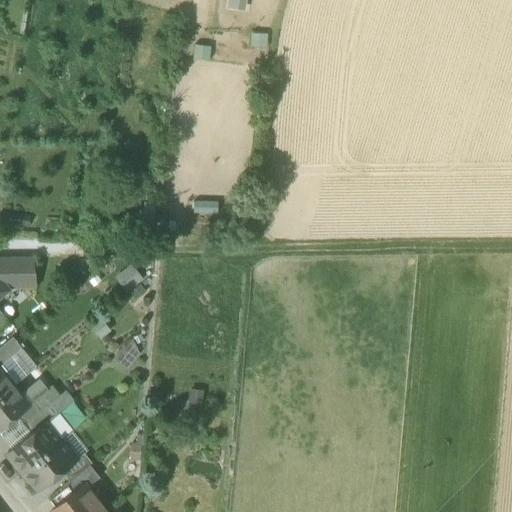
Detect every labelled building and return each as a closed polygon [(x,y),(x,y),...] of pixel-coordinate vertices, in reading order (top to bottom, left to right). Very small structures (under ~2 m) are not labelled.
[(228,0),(227,8),(245,11),(246,0),(228,0)] [(268,34),(251,33),(250,48),(268,48),(268,34)] [(211,48),(195,45),(193,59),(209,61),(211,48)] [(218,202),(194,202),(194,215),(218,215),(218,202)] [(31,215),(0,212),(0,225),(29,228),(31,215)] [(37,288),(33,258),(0,258),(0,278),(8,288),(37,288)] [(144,280),(132,264),(114,278),(126,294),(144,280)] [(0,297),(9,290),(8,288),(0,278),(0,297)] [(0,332),(11,323),(7,319),(0,310),(0,332)] [(111,331),(102,320),(91,328),(100,340),(111,331)] [(3,345),(12,356),(22,348),(12,338),(3,345)] [(139,353),(126,343),(113,359),(127,369),(139,353)] [(0,361),(1,363),(3,365),(12,357),(12,356),(3,345),(0,348),(0,361)] [(12,356),(12,357),(27,375),(36,367),(22,348),(12,356)] [(17,383),(27,375),(12,357),(3,365),(17,383)] [(0,396),(13,386),(0,369),(0,396)] [(39,379),(20,394),(28,405),(43,394),(48,389),(39,379)] [(53,385),(48,389),(43,394),(50,403),(61,395),(53,385)] [(20,394),(13,386),(0,396),(0,427),(14,416),(28,405),(20,394)] [(202,409),(203,391),(189,390),(188,408),(202,409)] [(46,406),(54,416),(55,417),(59,414),(58,413),(73,401),(66,391),(61,395),(50,403),(46,406)] [(0,427),(0,433),(4,439),(46,406),(50,403),(43,394),(28,405),(14,416),(0,427)] [(54,416),(46,406),(4,439),(12,449),(30,435),(47,421),(47,422),(54,416)] [(72,430),(59,414),(55,417),(54,416),(47,422),(62,441),(73,432),(72,431),(72,430)] [(23,472),(62,441),(47,422),(47,421),(30,435),(12,449),(8,453),(23,472)] [(73,432),(62,441),(77,460),(84,454),(89,450),(72,430),(72,431),(73,432)] [(77,460),(62,441),(23,472),(38,491),(62,472),(77,460)] [(141,461),(142,444),(130,443),(129,460),(141,461)] [(62,472),(70,482),(90,465),(92,464),(84,454),(77,460),(62,472)] [(70,482),(67,484),(74,494),(85,485),(87,488),(100,478),(90,465),(70,482)] [(48,499),(55,509),(74,494),(67,484),(48,499)] [(99,511),(103,509),(87,488),(85,485),(74,494),(55,509),(51,511),(99,511)]
